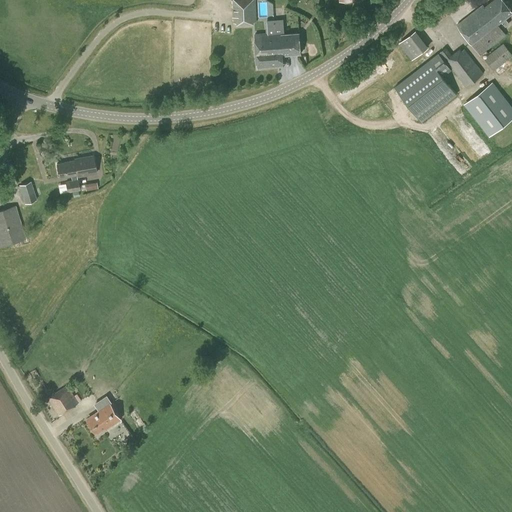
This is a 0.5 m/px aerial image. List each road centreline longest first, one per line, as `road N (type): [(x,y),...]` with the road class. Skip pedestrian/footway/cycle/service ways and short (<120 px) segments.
road 1 (tertiary): [(23,97),(122,118),(236,107),(316,74),(409,0)]
road 2 (unclassified): [(96,511),(0,354)]
